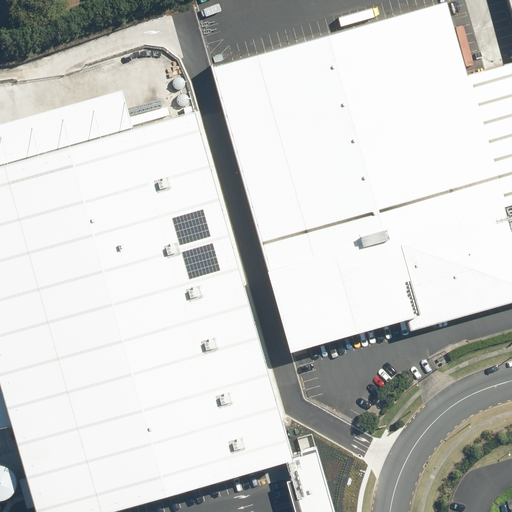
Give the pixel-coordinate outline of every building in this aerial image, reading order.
[(432,0),(202,68),(285,347),(511,280),(511,250),(499,207),(511,203),(511,58),(503,62),(460,75),(437,0),(432,0)] [(265,0),(221,0),(239,44),(277,30),(265,0)] [(336,0),(292,0),(299,21),(339,8),(336,0)] [(511,0),(502,0),(511,34),(511,0)] [(0,430),(22,425),(45,511),(97,511),(292,459),(306,511),(338,511),(321,448),(301,453),(204,103),(139,121),(130,84),(0,119),(0,430)]
